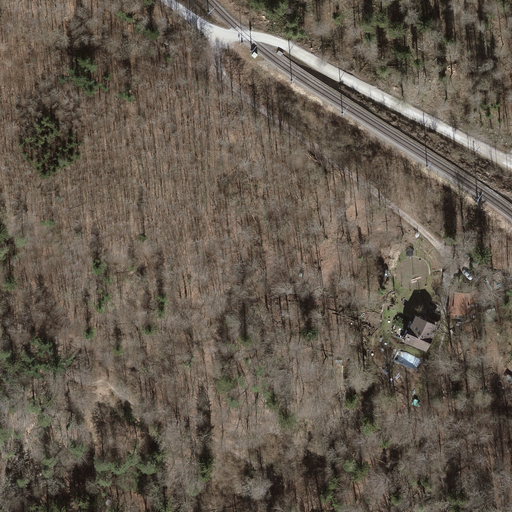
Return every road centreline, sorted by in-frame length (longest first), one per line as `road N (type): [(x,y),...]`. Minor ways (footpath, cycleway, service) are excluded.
road 1 (track): [(219,63),(242,94),(452,257),(444,333),(454,368),(511,467)]
road 2 (track): [(0,291),(51,339),(77,382),(106,384),(200,431),(268,469),(311,511)]
road 3 (track): [(221,32),(287,46),(511,162)]
road 4 (track): [(219,63),(185,64),(0,24)]
